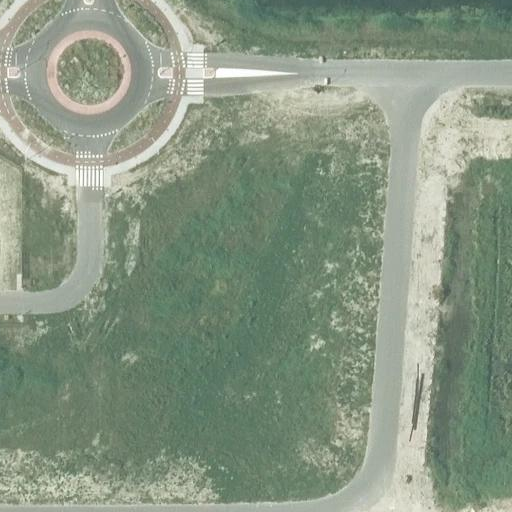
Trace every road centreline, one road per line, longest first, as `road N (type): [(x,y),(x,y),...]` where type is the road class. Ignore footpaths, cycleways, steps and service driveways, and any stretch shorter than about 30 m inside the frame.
road 1 (unclassified): [(334,511),(367,488),(381,456),(408,73)]
road 2 (unclassified): [(88,126),(86,275),(64,299),(37,302)]
road 3 (tertiary): [(137,94),(277,83),(299,73)]
road 4 (tertiary): [(299,73),(137,53)]
